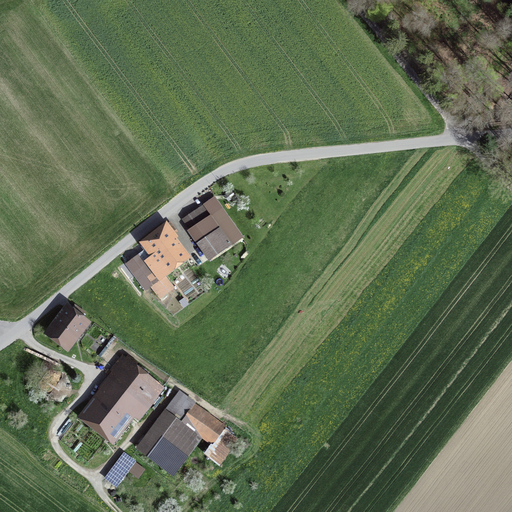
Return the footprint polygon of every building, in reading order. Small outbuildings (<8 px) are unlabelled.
[(205,207),(182,222),(208,261),(242,239),(222,210),(212,217),(205,207)] [(147,257),(165,279),(191,259),(164,225),(138,246),(147,257)] [(165,279),(147,257),(128,271),(146,294),(165,279)] [(66,308),(43,338),(66,356),(89,325),(66,308)] [(167,389),(123,356),(74,421),(112,449),(145,406),(151,410),(167,389)] [(227,428),(177,393),(134,453),(172,481),(200,442),(211,450),(227,428)] [(134,462),(123,453),(105,477),(116,486),(134,462)]
